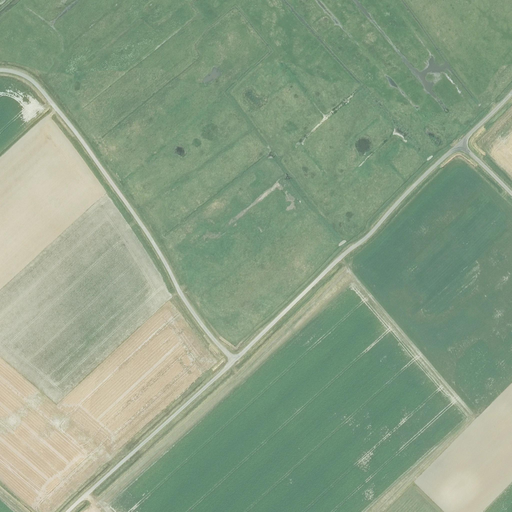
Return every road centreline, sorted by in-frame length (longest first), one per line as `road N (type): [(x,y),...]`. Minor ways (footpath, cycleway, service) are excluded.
road 1 (unclassified): [(235,360),(178,293),(46,97),(24,78),(0,72)]
road 2 (tertiary): [(235,360),(461,145)]
road 3 (tertiary): [(66,511),(235,360)]
